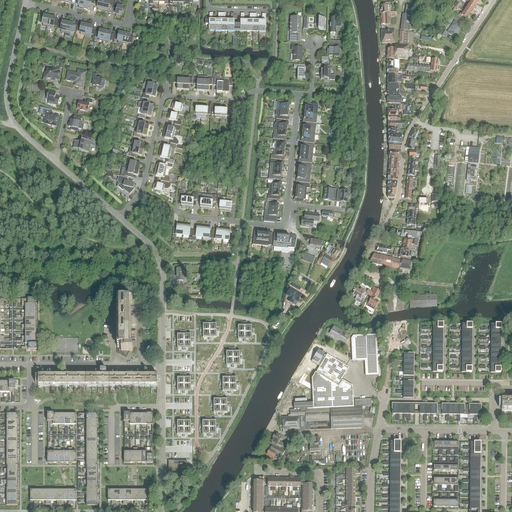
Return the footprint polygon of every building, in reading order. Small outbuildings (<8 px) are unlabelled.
[(91,2),(94,3),(94,0),(85,0),(83,9),(88,10),(88,8),(89,9),(91,2)] [(95,0),(95,1),(98,2),(97,8),(98,9),(98,10),(102,11),(105,1),(100,0),(95,0)] [(113,5),(114,0),(109,0),(109,2),(105,1),(102,11),(107,12),(107,11),(108,11),(110,4),(113,5)] [(477,4),(470,0),(465,0),(470,3),(468,5),(468,6),(473,9),(477,4)] [(120,17),(121,16),(123,7),(119,6),(119,3),(118,1),(115,1),(114,7),(117,8),(115,15),(116,15),(116,16),(120,17)] [(470,14),(473,9),(468,6),(468,5),(466,4),(463,9),(470,14)] [(380,14),(387,13),(390,13),(390,5),(381,6),(381,9),(380,10),(380,14)] [(402,24),(401,30),(404,31),(408,31),(408,25),(412,25),(415,7),(407,5),(406,14),(404,25),(402,24)] [(444,7),(441,10),(448,15),(447,16),(452,19),(453,18),(454,16),(455,15),(450,12),(450,11),(444,7)] [(470,14),(463,9),(462,10),(464,11),(463,13),(462,11),(459,15),(462,17),(462,16),(467,19),(467,18),(468,19),(469,16),(470,14)] [(388,14),(385,14),(386,25),(389,24),(390,24),(390,17),(395,17),(394,12),(389,13),(388,13),(388,14)] [(213,13),(209,13),(209,20),(209,21),(205,21),(205,25),(209,25),(209,29),(209,31),(215,31),(215,20),(212,20),(212,19),(213,19),(213,13)] [(43,16),(40,16),(39,22),(42,23),(42,24),(43,24),(42,26),(47,27),(49,17),(44,15),(43,16)] [(49,17),(47,27),(52,28),(52,26),(53,27),(53,25),(57,26),(58,20),(55,19),(55,18),(49,17)] [(301,34),(301,18),(291,17),(290,42),(298,42),(299,34),(301,34)] [(318,29),(325,30),(325,26),(324,26),(324,18),(315,18),(315,24),(319,25),(318,29)] [(336,34),(336,28),(341,28),(341,24),(336,24),(336,18),(330,18),(330,34),(336,34)] [(445,31),(441,36),(446,38),(449,34),(452,36),(455,38),(456,35),(463,25),(458,21),(457,21),(455,20),(450,27),(447,32),(445,31)] [(61,32),(65,33),(68,23),(62,21),(62,23),(59,22),(57,28),(60,29),(60,30),(61,30),(61,32)] [(65,33),(70,34),(70,33),(71,33),(72,32),(75,32),(76,26),(73,25),(73,24),(68,23),(65,33)] [(80,34),(85,35),(87,25),(81,24),(81,25),(78,24),(76,31),(80,31),(79,32),(80,33),(80,34)] [(91,34),(94,35),(96,28),(92,27),(93,26),(87,25),(85,35),(89,36),(90,35),(91,35),(91,34)] [(96,30),(95,37),(98,38),(98,39),(99,39),(98,40),(103,42),(105,31),(100,30),(99,31),(96,30)] [(382,43),(395,43),(394,30),(381,31),(382,43)] [(103,42),(108,43),(108,41),(109,41),(109,40),(113,41),(114,34),(111,34),(111,33),(105,31),(103,42)] [(118,43),(122,44),(125,34),(119,32),(119,33),(115,33),(114,39),(117,40),(117,41),(118,41),(118,43)] [(122,44),(127,45),(127,43),(128,44),(129,43),(132,43),(133,37),(130,36),(130,35),(125,34),(122,44)] [(387,48),(387,54),(394,54),(394,52),(404,53),(405,49),(409,49),(408,49),(408,45),(404,45),(399,45),(395,44),(394,48),(387,48)] [(293,50),(293,60),(301,61),(302,48),(298,48),(298,45),(291,45),(291,50),(293,50)] [(333,56),(339,56),(339,54),(339,55),(340,45),(330,45),(329,48),(328,50),(327,50),(327,54),(333,54),(333,56)] [(394,54),(387,54),(386,59),(409,60),(409,49),(405,49),(404,53),(394,52),(394,54)] [(398,69),(398,60),(394,61),(387,61),(387,69),(398,69)] [(303,80),(305,80),(305,75),(305,68),(304,68),(305,66),(294,65),(294,68),(297,69),(297,73),(299,73),(299,79),(303,79),(303,80)] [(333,66),(329,66),(327,66),(327,69),(324,69),(324,70),(321,69),(321,79),(324,80),(324,78),(330,78),(330,80),(334,80),(335,75),(330,75),(330,69),(333,69),(333,66)] [(45,73),(44,78),(47,79),(51,80),(54,81),(55,79),(59,80),(60,73),(56,72),(57,70),(51,69),(51,70),(47,69),(46,73),(45,73)] [(76,81),(75,86),(82,87),(86,72),(78,71),(77,75),(68,72),(66,80),(67,80),(68,81),(70,81),(74,82),(74,81),(76,81)] [(102,87),(103,88),(105,80),(98,79),(98,75),(93,74),(93,78),(94,78),(92,85),(99,87),(98,88),(102,88),(102,87)] [(196,91),(203,91),(202,91),(203,76),(197,76),(197,78),(194,78),(194,84),(197,85),(196,91)] [(202,91),(203,91),(209,91),(209,85),(212,85),(213,79),(209,78),(207,78),(208,77),(203,76),(202,91)] [(214,76),(214,86),(217,86),(216,92),(223,92),(222,92),(223,82),(220,82),(220,77),(214,76)] [(177,83),(177,89),(183,90),(183,80),(180,79),(180,77),(174,77),(174,83),(177,83)] [(192,84),(193,77),(187,77),(187,80),(183,80),(183,90),(189,90),(189,84),(192,84)] [(223,92),(228,93),(229,86),(232,86),(233,79),(229,79),(229,83),(223,82),(222,92),(223,92)] [(152,81),(145,80),(143,89),(147,90),(156,92),(158,86),(152,84),(152,81)] [(403,94),(403,88),(399,87),(399,85),(387,84),(387,90),(396,90),(398,90),(398,93),(403,94)] [(149,96),(155,98),(157,92),(156,92),(147,90),(146,93),(143,92),(142,98),(149,99),(149,96)] [(55,97),(56,93),(48,91),(46,99),(49,99),(48,103),(58,105),(60,98),(55,97)] [(403,97),(405,98),(406,97),(406,96),(406,94),(403,94),(398,93),(398,96),(393,96),(387,96),(387,104),(401,104),(403,103),(403,100),(401,98),(401,97),(403,97)] [(152,111),(153,105),(147,104),(148,101),(141,99),(141,103),(140,102),(138,108),(152,111)] [(85,111),(87,111),(89,104),(89,103),(92,104),(93,101),(87,100),(86,103),(86,104),(79,102),(78,104),(79,104),(78,104),(78,105),(78,106),(78,107),(77,109),(80,109),(80,110),(85,111)] [(287,105),(287,102),(277,100),(276,110),(289,111),(289,105),(287,105)] [(186,113),(185,111),(182,111),(183,106),(173,104),(172,104),(171,109),(172,109),(173,109),(173,110),(179,112),(179,115),(185,116),(186,113)] [(308,107),(305,107),(305,113),(317,114),(318,105),(308,104),(308,107)] [(406,104),(402,104),(402,109),(404,109),(404,115),(413,116),(413,106),(406,106),(406,104)] [(193,107),(192,114),(192,119),(194,119),(196,118),(196,117),(201,117),(202,107),(196,106),(196,107),(193,107)] [(206,120),(206,117),(206,116),(207,116),(207,115),(210,115),(211,108),(208,108),(208,107),(202,107),(201,117),(201,120),(206,120)] [(215,118),(220,118),(221,108),(215,107),(215,109),(212,108),(211,115),(215,115),(215,116),(216,116),(216,118),(215,118)] [(52,114),(51,113),(50,113),(50,110),(44,108),(40,108),(39,113),(42,114),(41,118),(45,118),(44,123),(57,126),(59,116),(52,115),(52,114)] [(151,117),(152,111),(138,108),(137,114),(138,114),(138,117),(144,119),(145,116),(151,117)] [(225,117),(226,117),(226,116),(230,116),(230,110),(227,109),(227,108),(221,108),(220,118),(225,119),(225,118),(225,117)] [(289,111),(276,110),(275,116),(276,116),(276,119),(285,120),(286,117),(288,117),(289,111)] [(178,116),(168,113),(167,119),(167,118),(169,119),(168,120),(175,121),(174,124),(181,126),(182,123),(181,121),(177,120),(178,116)] [(306,123),(312,123),(316,124),(317,121),(317,114),(305,113),(304,119),(306,119),(306,123)] [(78,129),(82,130),(84,124),(80,123),(81,117),(74,115),(73,121),(70,120),(70,121),(68,127),(71,128),(71,130),(78,132),(78,129)] [(139,123),(138,129),(148,131),(149,125),(143,123),(143,120),(137,119),(136,122),(139,123)] [(285,121),(276,120),(276,124),(275,124),(274,130),(287,131),(287,125),(285,125),(285,121)] [(315,134),(316,125),(306,124),(305,127),(303,127),(302,133),(315,134)] [(180,130),(181,127),(174,125),(173,129),(167,127),(166,128),(165,128),(165,127),(164,132),(174,135),(175,131),(178,131),(180,130)] [(140,135),(147,137),(148,131),(138,129),(137,132),(135,131),(133,137),(140,138),(140,135)] [(416,139),(419,132),(418,131),(413,129),(409,137),(414,139),(414,138),(416,139)] [(274,130),(273,139),(283,140),(283,137),(286,137),(287,131),(274,130)] [(178,145),(178,142),(176,139),(173,138),(174,135),(164,132),(163,138),(163,137),(164,138),(164,139),(171,140),(170,143),(178,145)] [(315,134),(302,133),(302,139),(304,139),(304,143),(314,144),(315,134)] [(402,136),(402,135),(400,135),(395,135),(389,134),(389,143),(389,144),(401,144),(401,139),(402,139),(402,136)] [(139,140),(133,138),(131,144),(134,146),(134,148),(133,148),(143,150),(144,144),(138,143),(139,140)] [(79,150),(79,151),(88,153),(90,145),(95,147),(96,143),(81,139),(81,142),(71,140),(75,141),(74,148),(79,150)] [(275,144),(274,150),(284,151),(285,145),(280,144),(280,141),(274,140),(273,144),(275,144)] [(176,149),(176,146),(170,144),(169,148),(162,146),(162,147),(161,147),(161,146),(160,151),(173,154),(174,150),(176,149)] [(314,145),(310,144),(304,144),(303,147),(301,147),(300,153),(313,154),(314,145)] [(136,155),(142,156),(143,150),(133,148),(134,148),(130,147),(128,156),(135,158),(136,155)] [(466,150),(465,162),(468,162),(471,163),(472,160),(478,160),(479,149),(469,148),(466,148),(466,150)] [(271,155),(271,159),(281,160),(281,157),(284,157),(284,151),(274,150),(273,156),(271,155)] [(389,159),(400,159),(400,150),(389,150),(389,156),(389,157),(389,159)] [(173,164),(174,161),(172,158),(173,154),(160,151),(158,156),(159,156),(160,156),(160,157),(167,159),(166,162),(173,164)] [(313,154),(300,153),(299,159),(302,159),(302,163),(312,164),(313,154)] [(130,164),(129,168),(139,170),(140,164),(134,163),(134,159),(128,158),(127,164),(130,164)] [(281,161),(270,160),(269,170),(282,171),(283,165),(280,165),(281,161)] [(172,168),(173,165),(166,163),(165,166),(158,165),(158,166),(157,166),(157,165),(156,165),(155,170),(166,172),(166,169),(169,170),(172,168)] [(301,167),(299,167),(298,173),(311,174),(311,168),(307,168),(307,164),(301,164),(301,167)] [(455,194),(463,195),(466,165),(458,164),(455,194)] [(476,170),(476,166),(471,166),(471,169),(468,168),(467,175),(470,176),(470,177),(473,177),(474,170),(476,170)] [(132,174),(138,176),(139,170),(129,168),(129,169),(126,168),(124,176),(131,178),(132,174)] [(162,181),(169,183),(170,179),(168,176),(165,176),(166,172),(155,170),(154,175),(155,175),(156,175),(156,176),(162,178),(162,181)] [(268,179),(273,179),(279,180),(279,177),(281,177),(282,171),(269,170),(268,179)] [(311,174),(298,173),(297,179),(300,179),(299,182),(309,184),(311,174)] [(133,188),(134,184),(127,182),(128,178),(117,176),(119,176),(117,182),(120,184),(117,187),(118,186),(123,191),(124,190),(129,195),(134,189),(133,188)] [(272,184),(268,183),(267,190),(269,190),(280,191),(281,185),(278,185),(278,181),(273,181),(272,184)] [(170,187),(171,184),(163,182),(163,186),(156,184),(156,185),(154,185),(154,184),(153,190),(156,190),(156,192),(160,194),(161,191),(163,192),(164,189),(167,189),(170,187)] [(309,188),(310,185),(299,184),(299,187),(296,187),(296,193),(306,194),(307,188),(309,188)] [(389,188),(388,198),(394,198),(395,196),(396,196),(396,189),(389,188)] [(329,199),(335,200),(336,189),(332,189),(332,190),(325,189),(325,193),(324,193),(324,196),(325,196),(324,200),(328,200),(329,199)] [(341,190),(337,189),(336,200),(343,201),(343,202),(347,202),(347,198),(348,199),(348,196),(348,192),(341,191),(341,190)] [(179,190),(178,198),(182,198),(181,205),(182,205),(182,207),(181,207),(186,207),(188,197),(183,196),(184,192),(182,191),(179,190)] [(268,195),(267,199),(276,200),(277,197),(279,197),(280,191),(269,190),(269,196),(268,195)] [(191,206),(192,206),(193,200),(196,200),(197,193),(194,193),(192,194),(192,197),(188,197),(186,207),(192,208),(191,208),(191,206)] [(200,209),(206,210),(207,195),(202,195),(201,194),(198,193),(197,200),(201,200),(200,207),(201,207),(201,209),(200,209)] [(297,199),(297,202),(303,203),(303,200),(305,200),(306,194),(296,193),(295,199),(297,199)] [(216,202),(216,196),(213,195),(212,196),(207,195),(206,210),(211,210),(210,210),(211,209),(212,209),(212,202),(216,202)] [(432,202),(438,202),(438,205),(443,205),(444,198),(438,198),(438,195),(432,195),(432,202)] [(221,196),(217,196),(217,202),(220,203),(219,209),(220,210),(220,211),(225,212),(226,201),(222,201),(222,198),(221,196)] [(235,204),(236,197),(232,196),(226,196),(226,201),(225,212),(230,212),(230,211),(231,211),(232,204),(235,204)] [(427,198),(418,198),(418,205),(418,206),(419,206),(419,207),(418,214),(424,214),(426,214),(427,213),(428,212),(428,205),(427,205),(427,198)] [(276,201),(267,200),(267,204),(266,204),(265,210),(278,211),(278,205),(276,205),(276,201)] [(419,207),(419,206),(418,206),(418,205),(417,205),(409,205),(409,207),(408,213),(416,214),(417,214),(418,207),(419,207)] [(277,216),(278,211),(265,210),(264,219),(264,222),(274,223),(274,220),(275,217),(277,217),(277,216)] [(304,213),(304,219),(302,219),(302,226),(312,227),(313,221),(314,222),(315,222),(316,215),(304,213)] [(407,219),(407,225),(413,226),(412,229),(414,229),(415,220),(407,219)] [(183,235),(189,236),(190,225),(191,225),(184,224),(183,235)] [(197,231),(193,230),(192,237),(202,238),(204,226),(197,226),(197,231)] [(211,227),(204,226),(202,238),(212,239),(213,233),(210,232),(210,227),(211,227)] [(216,233),(213,233),(212,239),(222,240),(224,229),(217,228),(216,233)] [(228,245),(232,245),(233,235),(230,234),(230,230),(231,229),(224,229),(222,240),(229,241),(228,245)] [(413,240),(419,241),(420,236),(422,236),(423,232),(413,231),(405,231),(405,234),(408,235),(408,238),(414,239),(413,240)] [(257,235),(254,234),(252,245),(262,246),(263,233),(257,232),(257,235)] [(271,246),(272,236),(269,236),(269,234),(263,233),(262,246),(268,246),(268,245),(271,246)] [(282,248),(283,235),(277,235),(277,237),(274,237),(272,247),(274,247),(282,248)] [(289,238),(289,236),(283,235),(282,248),(288,249),(288,248),(291,248),(294,248),(296,239),(292,239),(289,238)] [(418,247),(414,246),(414,245),(412,244),(413,240),(404,238),(402,248),(414,251),(417,252),(418,248),(418,247)] [(323,241),(311,239),(309,245),(321,247),(323,241)] [(340,252),(334,248),(336,245),(334,244),(332,247),(327,246),(323,252),(335,260),(340,252)] [(414,251),(402,248),(400,248),(398,257),(411,260),(412,255),(413,256),(414,251)] [(327,268),(328,267),(331,269),(337,260),(335,260),(323,252),(318,262),(321,264),(321,265),(327,268)] [(374,254),(369,264),(399,270),(400,265),(401,260),(375,255),(374,254)] [(313,264),(315,258),(304,255),(302,261),(313,264)] [(400,270),(399,273),(402,274),(402,270),(410,272),(412,262),(401,260),(400,265),(399,270),(400,270)] [(183,274),(186,274),(186,268),(176,268),(176,276),(171,276),(171,283),(176,283),(176,281),(183,281),(183,274)] [(357,297),(355,300),(362,304),(367,295),(364,293),(366,291),(361,288),(360,291),(356,289),(354,292),(353,294),(353,295),(357,297)] [(290,298),(288,301),(292,304),(294,300),(298,302),(300,298),(298,298),(300,294),(291,289),(286,296),(290,298)] [(379,302),(375,300),(374,299),(375,297),(378,292),(375,290),(373,294),(373,293),(370,296),(371,297),(368,303),(369,304),(368,305),(370,307),(369,307),(374,310),(375,307),(376,308),(379,302)] [(410,308),(437,307),(436,295),(409,296),(410,308)] [(123,355),(123,354),(124,355),(126,356),(128,352),(133,352),(133,348),(129,348),(129,301),(117,301),(117,348),(119,348),(119,353),(123,355)] [(344,342),(346,343),(349,338),(347,336),(348,335),(335,328),(335,329),(333,328),(329,333),(331,334),(331,335),(343,343),(344,342)] [(351,339),(351,341),(352,362),(365,361),(365,376),(378,376),(376,335),(353,336),(351,339)] [(319,350),(311,362),(318,366),(320,367),(324,359),(325,359),(326,356),(325,355),(326,354),(319,350)] [(315,373),(312,379),(313,403),(313,409),(354,407),(353,387),(343,381),(341,380),(349,368),(327,355),(326,356),(325,359),(324,359),(320,367),(318,370),(316,373),(315,373)] [(414,371),(397,371),(397,372),(403,372),(403,376),(407,376),(407,379),(409,379),(409,382),(413,382),(414,371)] [(157,375),(131,375),(106,375),(101,375),(38,375),(35,375),(35,383),(38,383),(38,387),(157,387),(157,375)] [(401,386),(401,388),(403,388),(403,387),(413,387),(413,382),(409,382),(409,379),(407,379),(407,376),(403,376),(403,386),(401,386)] [(511,398),(501,399),(498,399),(498,407),(501,407),(501,411),(511,410),(511,398)] [(283,432),(301,431),(301,432),(304,432),(304,431),(363,428),(362,407),(356,408),(313,410),(313,409),(313,403),(294,404),(294,410),(290,411),(290,415),(288,415),(288,417),(282,418),(283,432)] [(442,405),(431,405),(431,415),(430,415),(430,417),(432,417),(432,415),(436,415),(436,411),(439,411),(439,409),(442,409),(442,405)] [(448,405),(442,405),(442,409),(439,409),(439,411),(436,411),(436,415),(442,415),(446,415),(446,422),(447,422),(448,405)] [(459,405),(458,422),(460,422),(460,415),(469,415),(469,412),(467,412),(467,409),(464,409),(464,405),(459,405)] [(469,412),(469,415),(474,415),(474,422),(475,422),(475,405),(464,405),(464,409),(467,409),(467,412),(469,412)] [(272,439),(270,444),(277,447),(278,444),(282,447),(284,444),(279,441),(279,442),(272,439)] [(442,456),(442,451),(442,442),(434,442),(434,450),(439,450),(439,456),(442,456)] [(447,456),(450,456),(450,451),(450,442),(442,442),(442,451),(447,451),(447,456)] [(458,456),(458,442),(450,442),(450,451),(455,451),(455,456),(458,456)] [(284,452),(272,445),(270,450),(269,449),(266,454),(267,454),(266,455),(273,459),(275,460),(277,457),(280,459),(284,452)] [(283,458),(279,464),(282,466),(284,464),(287,466),(290,461),(288,460),(287,461),(283,458)] [(434,471),(442,471),(442,463),(442,458),(439,458),(439,463),(434,463),(434,471)] [(447,458),(447,463),(442,463),(442,471),(450,471),(450,463),(450,458),(447,458)] [(455,458),(455,463),(450,463),(450,471),(458,471),(458,458),(455,458)] [(168,461),(168,471),(186,472),(186,464),(175,464),(175,461),(168,461)] [(252,508),(253,508),(253,511),(262,511),(262,483),(264,483),(264,478),(254,478),(254,486),(252,486),(252,508)] [(438,492),(442,492),(442,486),(442,479),(433,478),(433,485),(439,485),(438,492)] [(446,492),(450,492),(450,486),(450,479),(442,479),(442,486),(447,486),(446,492)] [(458,479),(450,479),(450,486),(455,486),(454,492),(458,492),(458,479)] [(313,490),(312,490),(312,481),(303,481),(303,486),(303,510),(301,510),(301,511),(311,511),(312,506),(313,506),(313,490)] [(433,507),(441,507),(442,500),(442,494),(439,494),(439,500),(433,500),(433,507)] [(447,494),(447,500),(442,500),(441,507),(449,507),(450,500),(450,494),(447,494)] [(455,494),(455,500),(450,500),(449,507),(458,507),(458,494),(457,494),(455,494)]
